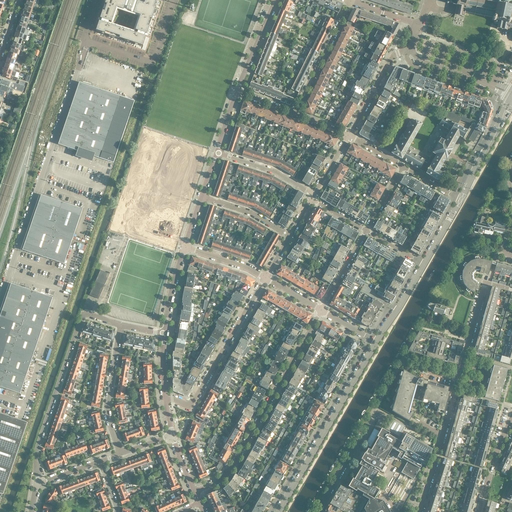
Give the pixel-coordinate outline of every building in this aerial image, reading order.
[(105,0),(106,1),(100,19),(99,21),(96,31),(143,47),(146,37),(147,35),(153,16),(154,14),(155,11),(155,8),(158,0),(105,0)] [(285,0),(284,0),(282,5),(291,8),(295,10),(296,8),(294,7),(292,6),(293,3),(285,0)] [(331,0),(325,0),(323,6),(328,8),(332,0),(331,0)] [(332,0),(328,8),(333,11),(337,2),(332,0)] [(388,0),(386,6),(392,8),(395,0),(388,0)] [(395,0),(392,8),(398,10),(401,3),(397,2),(398,1),(395,0)] [(447,2),(446,2),(447,3),(448,4),(448,3),(449,3),(452,3),(452,4),(453,5),(456,5),(454,15),(464,17),(465,12),(492,18),(492,19),(492,20),(493,21),(494,21),(495,20),(498,21),(497,28),(501,29),(501,30),(502,30),(502,29),(506,30),(506,31),(507,31),(507,30),(509,31),(511,31),(511,32),(511,31),(511,0),(447,0),(447,1),(447,2)] [(26,1),(25,6),(33,9),(36,10),(37,8),(34,7),(35,4),(26,1)] [(337,2),(333,11),(338,13),(342,5),(337,2)] [(401,3),(398,10),(405,12),(407,4),(405,3),(404,4),(401,3)] [(407,4),(405,12),(411,14),(413,7),(409,6),(410,5),(407,4)] [(282,5),(280,9),(289,13),(290,10),(294,12),(295,10),(291,8),(282,5)] [(347,21),(348,21),(353,23),(354,24),(354,23),(357,17),(359,17),(361,12),(359,11),(353,9),(347,21)] [(23,11),(21,17),(30,19),(31,14),(23,11)] [(278,14),(276,19),(291,24),(291,23),(287,21),(284,19),(285,17),(278,14)] [(21,17),(20,22),(28,25),(30,19),(21,17)] [(323,22),(332,26),(334,21),(326,17),(324,20),(323,19),(322,21),(323,22)] [(348,21),(346,24),(358,30),(360,26),(355,24),(354,23),(354,24),(353,23),(348,21)] [(323,22),(321,26),(322,27),(329,30),(332,26),(323,22)] [(274,23),(272,28),(280,31),(286,33),(287,32),(283,30),(280,29),(281,26),(274,23)] [(389,34),(394,36),(395,37),(401,26),(396,23),(396,24),(393,23),(392,27),(391,27),(391,28),(392,29),(389,34)] [(321,29),(320,32),(327,35),(330,31),(329,30),(322,27),(321,26),(320,26),(315,24),(314,26),(321,29)] [(346,24),(344,29),(355,34),(356,32),(353,30),(354,28),(346,24)] [(18,27),(16,32),(25,35),(26,35),(33,38),(34,35),(25,33),(26,30),(18,27)] [(344,29),(342,33),(350,37),(351,35),(354,36),(355,34),(344,29)] [(373,33),(376,34),(391,42),(392,40),(393,39),(394,38),(394,37),(394,36),(390,34),(389,34),(385,32),(383,31),(382,34),(377,31),(376,33),(374,32),(375,31),(372,30),(371,32),(373,33)] [(310,33),(311,33),(315,35),(325,40),(327,35),(320,32),(319,34),(316,33),(311,31),(310,33)] [(310,34),(314,37),(317,38),(316,41),(323,44),(325,40),(315,35),(311,33),(310,34)] [(342,33),(340,37),(351,43),(356,46),(357,44),(353,42),(353,41),(352,40),(349,39),(350,37),(342,33)] [(376,34),(375,34),(374,37),(379,40),(377,42),(388,48),(388,47),(389,47),(390,45),(391,42),(376,34)] [(340,37),(337,42),(346,46),(348,47),(351,43),(340,37)] [(307,42),(311,44),(321,49),(323,44),(316,41),(314,43),(312,42),(307,39),(306,41),(307,42)] [(13,42),(11,48),(19,50),(21,45),(13,42)] [(306,44),(310,46),(312,47),(311,49),(311,50),(318,53),(321,49),(311,44),(307,42),(306,44)] [(348,49),(345,48),(346,46),(337,42),(335,46),(346,51),(347,49),(348,49)] [(371,42),(370,45),(385,53),(386,51),(387,51),(388,49),(388,48),(377,42),(376,45),(371,42)] [(385,53),(370,45),(368,48),(373,51),(371,53),(382,59),(382,58),(383,58),(384,57),(384,56),(385,53)] [(335,46),(333,50),(341,55),(343,52),(345,54),(346,51),(335,46)] [(11,48),(10,53),(18,55),(24,57),(26,58),(27,56),(18,54),(19,50),(11,48)] [(311,50),(308,55),(316,58),(318,53),(311,50)] [(333,50),(331,55),(342,60),(343,57),(341,56),(341,55),(333,50)] [(368,59),(369,59),(370,60),(372,61),(379,65),(380,62),(381,62),(382,60),(382,59),(371,53),(370,56),(365,54),(364,57),(368,59)] [(308,55),(306,59),(313,63),(316,58),(308,55)] [(331,55),(329,59),(337,63),(338,61),(341,62),(342,60),(331,55)] [(260,58),(258,63),(266,66),(268,61),(260,58)] [(306,59),(304,64),(311,68),(313,63),(306,59)] [(329,59),(327,64),(342,71),(343,69),(341,67),(339,66),(336,65),(337,63),(329,59)] [(368,66),(376,70),(379,66),(379,65),(372,61),(370,64),(368,63),(367,63),(366,65),(368,66)] [(6,63),(4,68),(13,71),(19,73),(20,71),(13,69),(14,66),(6,63)] [(304,64),(301,69),(308,73),(311,68),(304,64)] [(327,64),(324,68),(333,72),(334,69),(337,71),(341,73),(342,71),(327,64)] [(363,70),(366,72),(373,76),(376,70),(368,66),(366,65),(365,67),(363,70)] [(395,68),(387,83),(393,87),(396,88),(399,80),(402,70),(396,67),(395,68)] [(4,73),(4,74),(13,77),(14,74),(12,74),(13,71),(4,68),(3,73),(4,73)] [(256,68),(254,74),(262,77),(264,71),(256,68)] [(324,68),(322,72),(333,78),(333,77),(335,78),(336,76),(335,75),(332,73),(333,72),(324,68)] [(301,69),(299,74),(306,78),(308,73),(301,69)] [(402,70),(399,80),(403,81),(401,87),(397,86),(396,89),(400,91),(402,92),(404,84),(405,82),(408,72),(402,70)] [(322,72),(320,77),(328,81),(330,78),(332,79),(333,78),(322,72)] [(362,73),(361,75),(370,80),(373,76),(366,72),(364,74),(362,73)] [(405,82),(411,84),(411,83),(414,75),(414,74),(408,72),(405,82)] [(299,74),(296,79),(304,83),(306,78),(299,74)] [(361,78),(359,81),(360,82),(360,81),(364,83),(363,85),(366,87),(370,80),(361,75),(360,77),(361,78)] [(411,84),(411,87),(414,88),(416,89),(416,86),(419,77),(417,76),(417,75),(415,75),(414,75),(411,83),(411,84)] [(320,77),(318,81),(329,86),(330,83),(328,82),(328,81),(320,77)] [(416,86),(418,86),(422,88),(425,79),(419,77),(416,86)] [(354,78),(352,82),(350,84),(355,87),(364,92),(364,91),(366,87),(363,85),(364,83),(360,81),(360,82),(359,81),(359,82),(356,81),(356,80),(354,78)] [(2,79),(0,84),(0,85),(8,88),(9,88),(19,91),(22,92),(24,86),(17,84),(11,82),(2,79)] [(296,79),(294,84),(301,88),(304,83),(296,79)] [(431,81),(425,79),(422,88),(420,94),(423,95),(424,91),(427,92),(431,81)] [(318,81),(316,85),(324,90),(325,87),(328,88),(329,86),(318,81)] [(431,81),(428,91),(427,93),(433,95),(433,94),(434,92),(437,83),(431,81)] [(79,82),(69,113),(111,127),(121,97),(79,82)] [(256,84),(251,82),(248,89),(253,91),(256,84)] [(256,84),(253,91),(258,93),(261,86),(259,85),(260,83),(257,82),(256,84)] [(387,83),(384,89),(393,94),(399,97),(400,94),(399,93),(400,91),(396,89),(396,88),(393,87),(387,83)] [(437,83),(434,92),(433,94),(435,94),(439,96),(440,93),(439,93),(442,85),(442,84),(440,83),(439,84),(437,83)] [(291,89),(298,93),(301,88),(294,84),(291,89)] [(261,86),(258,93),(259,94),(259,92),(264,95),(267,87),(262,85),(261,86)] [(316,85),(314,90),(325,95),(326,92),(324,91),(324,90),(316,85)] [(439,93),(440,93),(439,95),(441,96),(441,93),(445,95),(448,87),(447,87),(447,86),(446,85),(445,86),(442,85),(439,93)] [(448,87),(445,95),(451,97),(454,89),(451,88),(451,87),(450,86),(449,87),(448,87)] [(356,90),(354,92),(362,96),(364,92),(355,87),(354,89),(356,90)] [(454,89),(451,97),(454,98),(453,103),(455,104),(457,99),(459,91),(454,89)] [(0,96),(5,98),(7,99),(9,94),(7,93),(0,90),(0,96)] [(314,90),(311,94),(320,98),(321,96),(325,98),(326,98),(329,100),(330,98),(325,95),(314,90)] [(383,90),(380,95),(389,100),(390,98),(389,98),(391,95),(383,90)] [(277,91),(275,99),(280,101),(283,94),(277,91)] [(459,91),(457,99),(456,101),(461,103),(465,93),(464,92),(463,91),(462,92),(459,91)] [(347,94),(351,96),(352,97),(359,101),(362,97),(362,96),(354,92),(354,93),(353,95),(348,92),(347,94)] [(461,103),(461,104),(467,106),(467,105),(468,103),(471,95),(468,94),(468,93),(466,92),(466,93),(465,93),(461,103)] [(283,94),(280,101),(280,102),(285,104),(288,96),(283,94)] [(311,94),(309,98),(320,104),(321,103),(325,105),(326,103),(322,101),(322,100),(319,99),(320,98),(311,94)] [(352,97),(351,96),(347,94),(346,96),(348,97),(346,100),(348,101),(357,106),(359,101),(352,97)] [(471,94),(471,95),(468,103),(467,105),(473,107),(473,106),(477,96),(471,94)] [(378,100),(386,105),(389,106),(391,101),(389,100),(380,95),(379,97),(378,98),(378,99),(378,100)] [(288,96),(285,104),(290,106),(293,99),(288,96)] [(477,96),(473,106),(479,108),(481,103),(483,98),(477,96)] [(111,127),(100,158),(113,163),(134,101),(121,97),(111,127)] [(309,98),(307,103),(316,107),(317,105),(316,105),(317,104),(321,106),(322,106),(324,107),(325,105),(321,103),(320,104),(309,98)] [(483,98),(481,103),(483,108),(491,104),(490,101),(490,102),(488,99),(487,100),(483,98)] [(347,103),(346,105),(354,110),(357,106),(348,101),(346,100),(345,102),(347,103)] [(386,105),(378,100),(375,105),(384,110),(386,105)] [(244,101),(240,113),(245,115),(249,103),(244,101)] [(254,105),(249,103),(245,115),(247,115),(248,113),(250,114),(254,105)] [(307,103),(305,107),(316,113),(318,109),(315,108),(316,107),(307,103)] [(491,104),(483,108),(485,113),(491,115),(492,111),(493,110),(492,108),(493,107),(491,104)] [(254,105),(250,114),(251,114),(253,114),(252,117),(251,119),(250,121),(252,122),(253,120),(254,118),(259,107),(254,105)] [(342,106),(341,108),(352,114),(354,110),(346,105),(345,107),(342,106)] [(373,107),(372,110),(380,114),(381,111),(383,112),(384,113),(385,111),(384,110),(375,105),(374,107),(373,107)] [(263,109),(259,107),(254,118),(257,119),(258,116),(260,117),(263,109)] [(316,113),(305,107),(303,112),(312,115),(314,116),(316,113)] [(342,112),(341,114),(349,119),(352,114),(341,108),(340,111),(342,112)] [(272,112),(268,110),(263,122),(266,123),(267,120),(269,121),(272,112)] [(371,113),(369,115),(378,120),(382,122),(384,123),(385,121),(380,118),(382,116),(380,114),(372,110),(370,112),(371,113)] [(391,153),(418,169),(439,180),(443,173),(439,171),(446,159),(447,159),(453,149),(452,148),(459,136),(463,138),(467,131),(457,125),(459,122),(460,120),(471,124),(473,121),(462,117),(457,115),(451,113),(446,111),(439,125),(450,131),(447,135),(446,137),(444,142),(440,140),(432,153),(427,162),(425,160),(407,150),(422,124),(415,120),(414,121),(412,120),(410,123),(409,122),(406,127),(407,128),(403,135),(402,135),(399,140),(400,140),(397,146),(396,146),(391,153)] [(482,112),(480,117),(489,121),(490,118),(491,115),(485,113),(482,112)] [(69,113),(58,144),(80,152),(79,155),(87,158),(90,159),(92,156),(100,158),(111,127),(69,113)] [(335,124),(344,127),(347,123),(336,117),(335,116),(329,113),(327,115),(335,119),(337,120),(335,124)] [(281,116),(277,114),(273,125),(275,126),(276,123),(278,124),(277,125),(278,125),(281,116)] [(338,115),(336,117),(347,123),(349,119),(341,114),(340,116),(338,115)] [(369,115),(367,120),(374,124),(375,124),(378,120),(369,115)] [(286,118),(281,116),(278,125),(280,126),(279,128),(282,129),(286,118)] [(480,117),(478,123),(486,127),(487,127),(488,124),(489,121),(480,117)] [(282,129),(284,130),(285,128),(287,128),(291,119),(286,118),(282,129)] [(296,121),(291,119),(287,128),(290,129),(289,132),(291,133),(296,121)] [(365,123),(364,125),(373,130),(374,130),(378,132),(379,130),(374,128),(373,127),(374,124),(367,120),(366,120),(366,121),(365,122),(365,123)] [(293,134),(294,131),(297,132),(300,123),(296,121),(291,133),(293,134)] [(305,125),(300,123),(297,132),(299,132),(298,135),(301,137),(305,125)] [(478,123),(475,129),(480,131),(482,133),(482,132),(484,132),(486,127),(478,123)] [(310,127),(305,125),(301,137),(303,137),(304,134),(307,136),(310,127)] [(364,125),(361,130),(370,134),(371,132),(375,134),(376,132),(373,130),(364,125)] [(319,131),(315,129),(310,140),(312,141),(313,138),(316,139),(319,131)] [(480,131),(475,129),(468,140),(473,143),(480,131)] [(370,134),(361,130),(359,133),(360,135),(369,140),(372,135),(370,134)] [(233,132),(232,136),(242,140),(244,140),(247,141),(247,139),(243,138),(240,137),(241,134),(233,132)] [(328,134),(324,133),(319,144),(321,144),(322,142),(324,142),(323,143),(325,143),(328,134)] [(333,136),(328,134),(325,143),(327,144),(326,146),(329,147),(333,136)] [(338,138),(333,136),(329,147),(332,149),(338,138)] [(230,141),(229,146),(239,149),(240,147),(237,146),(238,144),(230,141)] [(244,148),(242,155),(242,156),(247,157),(251,144),(249,143),(248,146),(247,149),(244,148)] [(352,145),(346,155),(350,158),(357,147),(352,145)] [(254,151),(251,159),(256,160),(261,146),(259,146),(258,149),(257,149),(257,152),(254,151)] [(361,150),(357,147),(350,158),(353,159),(354,157),(356,158),(361,150)] [(266,164),(270,149),(268,149),(268,151),(267,153),(266,155),(263,154),(261,162),(266,164)] [(361,150),(356,158),(357,159),(357,158),(358,159),(357,161),(359,163),(365,152),(361,150)] [(276,167),(277,167),(280,169),(284,162),(284,161),(280,160),(283,152),(281,151),(278,159),(276,167)] [(275,167),(278,159),(280,152),(278,152),(276,158),(273,157),(270,165),(275,167)] [(369,155),(365,152),(359,163),(361,164),(363,162),(364,163),(369,155)] [(316,157),(315,159),(322,164),(325,158),(317,155),(313,153),(312,155),(314,156),(316,157)] [(373,157),(369,155),(364,163),(367,164),(365,166),(367,168),(373,157)] [(378,160),(373,157),(367,168),(370,169),(371,166),(373,168),(378,160)] [(284,162),(280,169),(284,171),(291,158),(290,158),(288,161),(287,161),(286,163),(284,162)] [(291,158),(284,171),(289,174),(293,167),(290,165),(293,159),(291,158)] [(312,161),(311,162),(320,168),(321,166),(322,166),(323,165),(322,164),(315,159),(314,162),(312,161)] [(224,160),(222,165),(233,169),(233,167),(231,166),(232,163),(224,160)] [(382,162),(378,160),(373,168),(375,169),(374,171),(376,172),(382,162)] [(293,167),(289,174),(293,176),(295,173),(298,167),(300,163),(298,162),(295,168),(293,167)] [(311,165),(310,168),(318,173),(319,170),(319,169),(320,168),(311,162),(310,164),(311,165)] [(386,165),(382,162),(376,172),(378,174),(380,171),(381,172),(381,173),(386,164),(386,165)] [(341,164),(338,168),(348,174),(350,172),(347,170),(349,168),(341,164)] [(391,167),(386,164),(381,173),(383,174),(382,176),(384,177),(391,167)] [(237,170),(236,172),(236,175),(237,176),(238,176),(239,173),(241,174),(244,166),(239,165),(237,170)] [(394,169),(391,167),(384,177),(389,180),(395,171),(394,169)] [(254,170),(249,168),(244,183),(246,183),(248,176),(251,177),(254,170)] [(305,169),(304,171),(314,177),(315,175),(316,175),(318,173),(310,168),(308,171),(305,169)] [(338,168),(335,172),(343,177),(345,175),(347,176),(348,174),(338,168)] [(221,170),(219,175),(229,179),(230,176),(227,176),(228,173),(221,170)] [(258,171),(254,186),(256,186),(258,179),(261,180),(263,173),(258,171)] [(304,171),(303,173),(306,174),(305,177),(312,181),(313,181),(314,180),(314,178),(314,177),(304,171)] [(335,172),(333,176),(343,183),(345,180),(342,179),(343,177),(335,172)] [(264,189),(263,190),(265,190),(267,185),(267,182),(270,183),(273,176),(268,174),(264,189)] [(399,183),(397,186),(402,189),(404,186),(406,187),(410,178),(405,175),(404,175),(399,183)] [(273,176),(270,183),(272,184),(268,191),(270,192),(278,179),(273,176)] [(330,181),(338,185),(340,183),(342,185),(343,183),(333,176),(330,181)] [(301,179),(300,181),(309,186),(312,181),(305,177),(303,180),(301,179)] [(406,187),(404,188),(408,190),(406,194),(409,196),(417,182),(410,178),(406,187)] [(278,179),(270,192),(272,193),(274,189),(276,187),(278,188),(282,181),(278,179)] [(217,180),(216,185),(231,190),(231,188),(227,186),(224,185),(225,183),(217,180)] [(282,181),(278,188),(281,190),(279,192),(281,193),(283,191),(287,184),(282,181)] [(338,185),(330,181),(327,186),(340,193),(341,191),(336,188),(338,185)] [(376,185),(374,187),(383,192),(385,188),(375,182),(373,184),(376,185)] [(417,182),(409,196),(411,198),(414,194),(417,195),(418,194),(423,185),(417,182)] [(418,194),(417,195),(420,197),(419,200),(421,202),(429,189),(423,185),(418,194)] [(230,193),(227,200),(232,202),(237,188),(234,187),(233,191),(232,194),(230,193)] [(371,188),(370,190),(380,196),(383,192),(374,187),(373,189),(371,188)] [(240,196),(238,204),(241,205),(246,190),(244,189),(243,194),(242,197),(240,196)] [(304,195),(297,191),(295,189),(292,194),(295,196),(295,195),(298,197),(297,197),(301,200),(302,198),(303,197),(304,196),(304,195)] [(328,193),(324,191),(320,198),(325,201),(330,194),(332,190),(330,189),(328,193)] [(429,189),(421,202),(424,204),(426,201),(429,202),(430,201),(431,199),(433,196),(435,192),(429,189)] [(380,196),(370,190),(368,193),(371,194),(370,196),(378,201),(380,196)] [(288,192),(287,191),(286,193),(288,194),(291,196),(289,198),(292,200),(299,204),(300,203),(301,201),(301,200),(297,197),(298,197),(295,195),(295,196),(292,194),(288,192)] [(330,194),(325,201),(331,204),(335,197),(337,193),(335,191),(333,196),(330,194)] [(249,199),(246,207),(251,208),(254,201),(255,197),(256,193),(254,192),(251,200),(249,199)] [(394,192),(391,198),(401,204),(403,202),(403,201),(406,203),(408,200),(404,198),(403,197),(400,196),(394,192)] [(254,201),(251,208),(253,209),(256,210),(260,204),(260,203),(256,201),(258,193),(256,193),(254,201)] [(335,197),(331,204),(336,207),(340,200),(337,198),(339,195),(337,194),(335,197)] [(433,196),(431,199),(435,201),(435,200),(447,207),(450,202),(449,200),(440,195),(438,194),(436,197),(433,196)] [(41,195),(32,222),(74,236),(83,209),(66,203),(41,195)] [(366,199),(368,199),(372,200),(377,203),(378,201),(370,196),(367,195),(366,197),(366,199)] [(260,204),(256,210),(260,213),(268,199),(266,198),(263,202),(262,205),(260,204)] [(289,198),(288,200),(286,203),(289,205),(297,209),(298,207),(298,206),(299,204),(292,200),(289,198)] [(340,199),(340,200),(336,207),(340,210),(346,201),(347,200),(344,198),(343,201),(340,199)] [(352,201),(345,213),(350,216),(355,207),(352,206),(354,202),(356,200),(354,198),(352,201)] [(391,198),(387,204),(395,209),(396,209),(397,210),(401,212),(403,209),(399,207),(400,207),(401,204),(391,198)] [(268,199),(260,213),(265,216),(269,209),(266,207),(270,200),(268,199)] [(346,201),(340,210),(345,213),(352,201),(350,200),(348,202),(346,201)] [(371,212),(377,203),(372,200),(366,209),(368,210),(371,212)] [(435,201),(432,204),(434,205),(432,208),(442,214),(447,207),(435,200),(435,201)] [(355,207),(350,216),(355,218),(363,204),(364,203),(362,201),(357,209),(355,207)] [(279,203),(278,204),(284,207),(287,209),(287,210),(289,211),(290,211),(294,213),(294,211),(295,211),(297,209),(289,205),(288,207),(279,203)] [(363,204),(355,218),(359,221),(366,209),(364,207),(365,205),(363,204)] [(387,204),(385,209),(397,216),(398,214),(394,211),(395,209),(387,204)] [(210,205),(208,209),(218,213),(219,211),(216,210),(217,207),(210,205)] [(269,209),(265,216),(269,218),(273,211),(274,208),(272,207),(270,210),(269,209)] [(284,207),(284,208),(283,209),(285,211),(284,214),(291,218),(293,216),(292,215),(294,213),(290,211),(289,211),(287,210),(287,209),(284,207)] [(315,207),(312,212),(320,217),(323,212),(315,207)] [(425,213),(424,215),(428,217),(428,216),(438,222),(441,217),(439,216),(441,213),(432,208),(431,207),(427,214),(425,213)] [(366,209),(359,221),(364,224),(371,212),(368,210),(366,209)] [(385,209),(382,214),(389,218),(390,218),(391,216),(395,218),(397,216),(385,209)] [(223,217),(220,224),(222,224),(224,221),(225,218),(227,219),(230,211),(225,210),(224,212),(224,214),(223,217)] [(312,212),(309,217),(317,222),(320,217),(312,212)] [(235,213),(230,227),(232,227),(234,221),(237,222),(240,215),(235,213)] [(207,214),(205,219),(219,224),(220,222),(213,219),(214,217),(207,214)] [(280,215),(278,217),(282,219),(281,219),(284,221),(284,220),(288,222),(289,220),(290,220),(291,218),(284,214),(282,217),(280,215)] [(424,215),(423,217),(426,219),(424,222),(435,228),(438,222),(428,216),(427,217),(424,215)] [(244,216),(240,230),(242,231),(243,227),(244,224),(246,225),(249,218),(244,216)] [(493,232),(505,234),(508,224),(496,221),(495,225),(484,223),(486,217),(482,216),(480,224),(476,223),(474,224),(473,226),(474,228),(474,231),(482,233),(492,235),(493,232)] [(280,221),(278,223),(285,227),(286,227),(287,225),(287,224),(288,222),(284,220),(284,221),(281,219),(282,219),(278,217),(277,219),(280,221)] [(309,217),(306,223),(307,223),(314,227),(316,228),(315,228),(318,230),(319,228),(315,226),(317,222),(309,217)] [(327,225),(328,225),(324,233),(326,234),(326,236),(330,239),(340,221),(332,217),(327,225)] [(249,218),(246,225),(248,226),(244,232),(246,234),(254,221),(249,218)] [(378,221),(373,229),(378,232),(382,223),(383,224),(385,220),(383,218),(380,222),(378,221)] [(382,223),(378,232),(383,234),(390,222),(391,220),(391,219),(390,218),(389,218),(387,221),(385,225),(383,224),(382,223)] [(390,222),(383,234),(387,237),(388,235),(391,231),(392,229),(389,227),(393,221),(394,220),(392,219),(391,219),(391,220),(390,222)] [(254,221),(246,234),(248,235),(251,231),(252,228),(254,230),(258,223),(254,221)] [(340,221),(330,239),(332,240),(338,231),(340,232),(345,224),(340,221)] [(388,235),(387,237),(389,238),(391,239),(392,240),(395,235),(399,228),(401,225),(401,224),(402,222),(400,221),(400,222),(399,224),(397,227),(395,230),(393,230),(392,229),(391,231),(388,235)] [(422,221),(419,226),(421,228),(432,233),(435,228),(424,222),(422,221)] [(74,236),(32,222),(23,250),(64,264),(74,236)] [(258,223),(254,230),(257,231),(255,234),(253,238),(255,239),(257,235),(263,226),(258,223)] [(306,227),(305,228),(313,233),(314,234),(317,235),(318,234),(314,231),(315,228),(316,228),(314,227),(307,223),(306,225),(306,227)] [(203,224),(202,229),(216,233),(216,231),(212,230),(210,229),(211,226),(203,224)] [(345,224),(340,232),(343,234),(341,238),(343,239),(350,227),(345,224)] [(395,235),(392,240),(397,243),(401,234),(404,230),(401,229),(400,229),(401,227),(403,225),(401,224),(401,225),(399,228),(395,235)] [(263,226),(257,235),(255,239),(257,240),(261,233),(263,235),(264,233),(265,231),(266,230),(267,228),(263,226)] [(343,239),(344,240),(345,240),(347,237),(350,238),(354,230),(350,227),(343,239)] [(302,233),(302,234),(310,238),(313,233),(305,228),(304,230),(303,231),(302,232),(302,233)] [(401,234),(397,243),(402,246),(405,240),(406,238),(406,237),(404,236),(406,232),(407,230),(405,228),(404,230),(401,234)] [(420,234),(428,239),(432,233),(421,228),(420,230),(421,231),(420,234)] [(347,245),(345,248),(349,250),(353,244),(350,243),(352,239),(355,241),(360,233),(354,230),(350,238),(346,244),(347,245)] [(415,231),(414,233),(418,236),(417,239),(425,244),(428,239),(420,234),(415,231)] [(270,234),(269,236),(278,241),(281,236),(274,232),(273,235),(270,234)] [(200,233),(199,238),(213,243),(213,240),(209,239),(207,238),(207,236),(200,233)] [(300,236),(298,238),(307,243),(310,238),(302,234),(301,235),(300,236)] [(212,244),(211,248),(216,249),(219,239),(220,235),(218,235),(217,238),(216,241),(213,240),(213,243),(212,244)] [(270,239),(269,242),(276,245),(278,241),(269,236),(268,237),(270,239)] [(223,243),(221,251),(225,252),(230,238),(228,237),(227,242),(226,241),(226,244),(223,243)] [(298,238),(296,243),(304,248),(305,246),(306,247),(307,243),(298,238)] [(368,238),(363,246),(366,247),(364,251),(366,253),(368,249),(373,240),(368,238)] [(406,238),(405,240),(422,250),(425,244),(417,239),(415,243),(413,242),(406,238)] [(233,247),(230,254),(235,255),(238,245),(240,241),(238,240),(236,245),(235,248),(233,247)] [(261,240),(259,242),(273,250),(276,245),(269,242),(268,244),(265,242),(261,240)] [(368,249),(371,250),(369,254),(371,255),(378,243),(373,240),(368,249)] [(405,240),(402,246),(404,247),(406,244),(412,247),(410,250),(419,255),(422,250),(405,240)] [(260,243),(259,244),(265,248),(264,251),(270,254),(273,250),(260,243)] [(295,246),(294,248),(301,253),(304,248),(296,243),(294,245),(295,246)] [(378,243),(369,257),(371,258),(373,256),(374,254),(377,256),(378,254),(383,246),(378,243)] [(242,250),(240,257),(245,259),(248,249),(249,244),(247,244),(246,248),(245,248),(245,251),(242,250)] [(341,245),(339,248),(336,246),(335,246),(333,245),(332,246),(334,248),(338,250),(346,255),(349,250),(345,248),(341,245)] [(378,254),(380,256),(375,265),(377,266),(387,249),(383,246),(378,254)] [(292,251),(291,253),(298,258),(299,256),(300,256),(302,253),(301,253),(294,248),(293,249),(292,249),(291,250),(292,251)] [(256,249),(255,251),(268,259),(270,254),(264,251),(262,253),(260,251),(256,249)] [(338,250),(337,253),(333,251),(329,249),(329,251),(344,260),(346,255),(338,250)] [(392,251),(387,249),(377,266),(379,267),(385,258),(387,259),(387,260),(392,251)] [(326,252),(334,257),(333,260),(341,264),(344,260),(332,253),(329,251),(327,250),(326,252)] [(255,251),(254,253),(260,257),(259,260),(265,263),(268,259),(255,251)] [(387,259),(383,267),(385,269),(389,261),(392,262),(393,260),(397,254),(392,251),(387,260),(387,259)] [(288,255),(287,258),(295,263),(296,263),(298,260),(297,260),(298,258),(291,253),(289,255),(288,255)] [(358,255),(355,260),(365,265),(365,266),(372,270),(374,268),(365,262),(366,260),(363,258),(358,255)] [(195,269),(196,269),(197,267),(200,260),(192,257),(190,265),(189,267),(195,269)] [(259,260),(256,258),(255,260),(257,261),(256,264),(262,268),(265,263),(259,260)] [(324,261),(326,262),(338,269),(341,264),(333,260),(331,262),(328,260),(327,261),(322,258),(321,259),(324,261)] [(411,270),(411,269),(414,264),(405,259),(403,263),(402,262),(397,259),(396,261),(396,262),(411,270)] [(462,276),(462,278),(462,280),(464,285),(467,288),(468,290),(470,290),(475,293),(475,289),(478,290),(479,287),(480,285),(477,284),(472,280),(471,274),(475,269),(481,268),(480,270),(480,272),(483,273),(488,275),(491,264),(492,262),(483,260),(479,259),(477,259),(475,260),(470,261),(467,264),(465,266),(464,267),(462,272),(462,276)] [(355,260),(352,265),(365,272),(366,270),(363,268),(365,266),(365,265),(355,260)] [(323,263),(325,264),(329,267),(327,269),(336,274),(338,269),(326,262),(324,261),(323,263)] [(279,271),(277,274),(281,277),(286,268),(289,263),(288,262),(285,267),(281,265),(278,270),(279,271)] [(286,268),(281,277),(284,278),(286,279),(291,271),(292,270),(295,264),(293,262),(290,266),(291,267),(289,270),(287,269),(287,268),(286,268)] [(401,267),(399,270),(408,275),(411,270),(396,262),(395,263),(397,264),(399,266),(401,267)] [(214,265),(211,274),(213,275),(214,273),(216,274),(219,266),(214,265)] [(352,265),(350,269),(358,274),(359,272),(363,274),(368,277),(369,276),(370,274),(365,272),(352,265)] [(324,267),(322,269),(326,271),(325,274),(333,279),(336,274),(327,269),(324,267)] [(224,268),(220,277),(223,278),(223,276),(226,277),(228,269),(224,268)] [(350,269),(347,274),(359,281),(363,283),(364,282),(362,281),(362,280),(356,277),(358,274),(350,269)] [(392,271),(391,273),(404,280),(408,275),(399,270),(398,269),(396,273),(392,271)] [(100,271),(89,295),(99,299),(109,275),(100,271)] [(233,271),(230,281),(229,283),(231,283),(232,281),(233,279),(235,280),(238,272),(233,271)] [(291,271),(286,279),(287,279),(286,280),(289,281),(289,280),(291,282),(296,274),(291,271)] [(320,274),(323,276),(322,279),(325,280),(326,281),(330,284),(333,279),(325,274),(321,272),(320,274)] [(395,278),(393,281),(401,286),(404,280),(391,273),(391,272),(390,274),(395,278)] [(240,282),(239,284),(243,286),(244,286),(245,284),(247,281),(246,280),(248,276),(245,275),(242,274),(240,281),(240,282)] [(296,274),(291,282),(294,284),(294,283),(296,284),(301,277),(296,274)] [(347,274),(344,279),(353,284),(354,281),(362,286),(363,284),(359,281),(347,274)] [(243,286),(240,292),(246,296),(250,290),(255,281),(248,276),(246,280),(247,281),(245,284),(244,286),(243,286)] [(301,277),(296,284),(297,285),(296,285),(299,287),(299,286),(301,287),(306,280),(301,277)] [(391,283),(390,286),(398,291),(401,286),(393,281),(391,280),(386,277),(385,278),(386,279),(386,280),(390,282),(391,283)] [(342,284),(340,287),(349,289),(350,289),(351,286),(355,288),(356,286),(353,284),(344,279),(342,284)] [(306,280),(301,287),(301,288),(304,290),(304,289),(306,290),(311,283),(306,280)] [(11,283),(0,317),(0,348),(32,359),(53,297),(11,283)] [(306,291),(309,292),(311,293),(316,285),(311,283),(306,290),(306,291)] [(324,283),(321,288),(316,296),(317,296),(316,297),(319,299),(321,298),(322,296),(323,296),(326,291),(329,285),(324,283)] [(377,286),(384,290),(387,291),(395,296),(398,291),(390,286),(387,285),(386,288),(382,285),(381,286),(378,284),(377,286)] [(320,288),(316,285),(311,293),(311,294),(314,295),(316,296),(321,288),(320,288)] [(376,286),(374,289),(383,294),(384,294),(381,298),(391,303),(395,296),(387,291),(385,291),(376,286)] [(340,287),(335,296),(338,298),(341,293),(346,296),(349,289),(340,287)] [(263,297),(260,302),(265,304),(267,302),(265,301),(265,300),(267,301),(272,292),(269,290),(267,291),(266,293),(265,293),(263,297)] [(236,291),(233,296),(240,300),(241,298),(242,298),(243,296),(236,291)] [(272,292),(267,301),(268,301),(268,300),(272,303),(276,296),(274,294),(275,293),(272,292)] [(362,293),(359,298),(379,310),(383,304),(362,293)] [(230,294),(227,297),(239,304),(240,302),(239,301),(240,300),(233,296),(230,294)] [(276,296),(272,303),(277,306),(281,299),(279,297),(280,296),(277,295),(276,296)] [(338,298),(335,296),(330,304),(331,305),(331,306),(332,306),(333,306),(336,308),(341,299),(338,298)] [(361,307),(367,310),(376,315),(379,310),(359,298),(356,297),(355,299),(356,299),(363,303),(362,304),(361,307)] [(281,299),(277,306),(282,309),(286,301),(284,300),(285,299),(282,298),(282,299),(281,299)] [(341,299),(336,308),(339,310),(339,311),(341,312),(342,311),(347,303),(341,299)] [(353,306),(348,315),(352,317),(352,318),(353,318),(354,318),(356,315),(357,315),(360,310),(359,310),(363,303),(356,299),(355,302),(354,303),(356,304),(357,303),(360,305),(358,309),(355,307),(356,306),(356,305),(355,304),(353,306)] [(228,303),(235,308),(236,306),(237,306),(239,304),(231,300),(228,303)] [(286,301),(282,309),(287,312),(291,304),(289,303),(290,302),(287,301),(286,301)] [(225,307),(226,308),(234,312),(235,310),(235,309),(235,308),(228,303),(226,305),(225,307)] [(347,303),(342,311),(343,311),(343,312),(344,313),(345,313),(348,315),(353,306),(354,305),(352,304),(352,305),(347,303)] [(428,304),(427,307),(429,309),(433,310),(433,311),(443,314),(448,316),(450,314),(451,312),(449,309),(445,308),(431,303),(428,304)] [(260,306),(259,309),(273,317),(274,315),(269,313),(271,309),(269,308),(264,305),(262,304),(261,304),(260,306)] [(291,304),(287,312),(292,314),(296,307),(294,306),(295,305),(292,304),(291,304)] [(218,308),(223,311),(224,312),(223,312),(231,316),(232,314),(233,314),(234,312),(226,308),(223,306),(222,308),(219,306),(218,308)] [(296,307),(292,314),(297,317),(301,310),(299,309),(299,308),(297,307),(296,307)] [(256,313),(264,318),(265,315),(267,315),(273,319),(274,318),(273,317),(259,309),(258,310),(257,311),(256,312),(256,313)] [(301,310),(297,317),(302,320),(302,321),(307,312),(306,313),(304,312),(305,311),(302,309),(301,310)] [(361,312),(360,314),(362,316),(372,321),(376,315),(367,310),(365,314),(364,313),(364,314),(361,312)] [(223,314),(221,316),(229,321),(230,318),(230,317),(231,316),(223,312),(224,312),(223,311),(222,313),(223,314)] [(302,321),(301,322),(300,324),(305,327),(307,323),(310,319),(309,318),(311,316),(310,314),(307,312),(302,321)] [(254,317),(253,318),(261,322),(262,323),(266,325),(267,323),(264,321),(262,320),(264,318),(256,313),(256,314),(255,314),(254,315),(254,316),(254,317)] [(372,321),(362,316),(360,314),(358,316),(362,318),(362,319),(361,322),(361,323),(369,327),(372,321)] [(219,317),(218,320),(226,324),(227,323),(228,322),(229,321),(221,316),(220,318),(219,317)] [(251,322),(251,323),(258,327),(261,322),(253,318),(252,320),(251,320),(251,321),(251,322)] [(218,320),(216,323),(217,324),(225,329),(224,328),(226,326),(225,325),(226,324),(218,320)] [(82,329),(81,332),(83,332),(83,333),(87,334),(90,324),(86,322),(82,329)] [(322,322),(318,329),(323,332),(327,325),(322,322)] [(249,325),(248,328),(261,335),(262,333),(260,332),(256,330),(258,327),(251,323),(250,323),(249,324),(249,325)] [(292,327),(292,328),(300,332),(300,331),(301,331),(302,330),(301,329),(302,327),(295,323),(292,327)] [(90,324),(87,334),(92,336),(95,326),(93,325),(93,324),(91,324),(90,324)] [(216,326),(215,329),(223,333),(224,331),(224,330),(225,329),(217,324),(216,326)] [(327,325),(323,332),(328,335),(332,327),(327,325)] [(95,326),(92,336),(97,338),(100,327),(98,327),(98,326),(96,326),(95,326)] [(100,327),(97,338),(102,339),(105,329),(104,328),(103,328),(102,328),(100,327)] [(289,329),(288,331),(297,337),(298,335),(298,334),(299,334),(300,333),(299,332),(300,332),(292,328),(292,327),(291,327),(289,330),(289,329)] [(332,327),(328,335),(332,338),(337,330),(332,327)] [(245,332),(252,337),(254,334),(260,337),(261,335),(248,328),(247,329),(246,330),(245,331),(245,332)] [(105,329),(102,339),(107,341),(110,331),(110,330),(108,329),(107,329),(105,329)] [(215,329),(213,333),(220,337),(221,335),(222,335),(223,333),(215,329)] [(110,331),(107,341),(112,342),(113,342),(115,332),(110,330),(110,331)] [(337,330),(332,338),(338,341),(342,333),(337,330)] [(287,331),(284,336),(294,341),(295,341),(296,339),(297,337),(288,331),(287,331)] [(419,331),(414,340),(413,342),(417,344),(418,342),(421,337),(428,339),(429,338),(430,335),(430,334),(419,331)] [(244,335),(242,337),(252,343),(255,345),(256,343),(251,339),(252,337),(245,332),(245,333),(244,333),(243,334),(244,335)] [(213,333),(210,337),(218,342),(219,339),(219,338),(220,337),(213,333)] [(430,334),(429,339),(431,339),(435,340),(433,347),(438,348),(441,338),(430,334)] [(315,340),(314,340),(322,345),(324,341),(327,343),(328,342),(321,337),(317,335),(316,337),(315,338),(314,339),(315,340)] [(284,336),(281,340),(291,346),(293,344),(294,343),(294,342),(294,341),(284,336)] [(209,339),(207,341),(215,345),(216,344),(217,343),(218,342),(210,337),(209,339)] [(240,341),(240,342),(247,346),(248,344),(251,345),(252,343),(242,337),(241,339),(240,339),(240,340),(240,341)] [(351,339),(348,343),(356,348),(359,343),(352,338),(351,339)] [(441,338),(438,348),(443,350),(445,343),(452,345),(453,341),(441,338)] [(312,343),(311,345),(319,350),(322,345),(314,340),(314,341),(313,341),(312,342),(313,343),(312,343)] [(206,343),(205,345),(213,350),(215,347),(214,346),(215,345),(207,341),(207,342),(206,341),(205,343),(206,343)] [(452,346),(458,348),(457,350),(456,353),(460,354),(463,344),(453,341),(453,342),(452,346)] [(78,347),(79,347),(86,350),(91,351),(93,352),(94,350),(91,349),(87,348),(88,345),(80,342),(78,347)] [(238,344),(237,346),(249,353),(250,354),(251,353),(245,349),(247,346),(240,342),(239,342),(238,344)] [(280,346),(281,347),(289,351),(289,350),(290,350),(290,349),(290,348),(291,346),(284,342),(283,343),(281,342),(279,346),(280,346)] [(417,344),(413,342),(408,351),(424,355),(425,352),(425,351),(425,350),(415,347),(417,344)] [(356,348),(348,343),(345,349),(353,353),(356,348)] [(203,346),(202,349),(210,353),(211,352),(212,351),(213,350),(205,345),(204,347),(203,346)] [(309,349),(309,350),(316,354),(318,351),(325,355),(326,353),(322,351),(319,350),(311,345),(310,347),(309,349)] [(234,351),(241,356),(243,353),(248,355),(249,353),(237,346),(236,348),(235,349),(234,350),(234,351)] [(274,349),(276,350),(286,356),(287,354),(288,353),(288,352),(288,351),(289,351),(281,347),(280,346),(278,349),(275,347),(274,349)] [(340,352),(342,354),(351,358),(353,353),(345,349),(343,347),(340,352)] [(424,355),(426,356),(436,359),(438,348),(433,347),(431,353),(425,351),(424,355)] [(32,359),(0,348),(0,386),(20,394),(32,359)] [(438,348),(436,359),(447,362),(448,358),(442,356),(443,350),(438,348)] [(202,351),(201,353),(209,358),(210,356),(209,354),(210,353),(202,349),(201,350),(202,351)] [(277,353),(276,356),(283,361),(283,360),(284,360),(285,358),(286,356),(276,350),(274,352),(277,353)] [(307,352),(306,355),(320,363),(321,361),(316,358),(315,358),(314,357),(316,354),(309,350),(308,350),(307,352)] [(476,350),(475,355),(491,360),(493,354),(486,352),(483,351),(476,350)] [(232,354),(231,356),(240,361),(244,363),(244,364),(245,362),(242,360),(240,358),(241,356),(234,351),(234,352),(233,352),(232,353),(232,354)] [(199,355),(197,357),(205,361),(206,360),(207,360),(209,358),(201,353),(199,355)] [(460,354),(456,353),(455,356),(456,356),(455,358),(449,357),(448,358),(447,362),(457,365),(460,354)] [(342,354),(340,359),(348,363),(351,358),(342,354)] [(511,359),(504,357),(494,354),(493,360),(509,364),(510,359),(511,359)] [(304,359),(303,359),(311,364),(312,361),(319,365),(320,363),(306,355),(305,356),(304,356),(303,358),(304,359)] [(228,361),(236,365),(237,362),(239,363),(240,363),(243,365),(244,363),(240,361),(231,356),(230,357),(230,358),(229,358),(228,360),(229,360),(228,361)] [(276,356),(273,361),(280,365),(282,363),(283,362),(283,361),(276,356)] [(197,359),(196,361),(204,366),(205,364),(205,363),(205,361),(197,357),(196,358),(197,359)] [(76,358),(74,363),(89,368),(90,366),(86,365),(82,364),(83,360),(76,358)] [(302,362),(300,364),(308,369),(311,364),(303,359),(303,360),(302,360),(301,361),(302,362)] [(340,359),(337,364),(345,369),(348,363),(340,359)] [(272,360),(269,365),(278,370),(279,369),(280,368),(279,367),(280,365),(273,361),(272,360)] [(193,365),(195,366),(202,371),(204,369),(203,367),(204,366),(196,361),(196,362),(195,361),(193,365)] [(226,366),(227,367),(234,371),(234,372),(237,373),(238,372),(235,370),(235,369),(234,368),(236,365),(228,361),(227,361),(227,363),(226,366)] [(265,369),(267,371),(275,375),(275,374),(276,374),(277,373),(277,372),(278,370),(269,365),(264,362),(263,364),(266,366),(265,369)] [(298,368),(298,369),(305,373),(308,369),(300,364),(299,366),(298,367),(298,368)] [(337,364),(334,369),(342,373),(345,369),(337,364)] [(192,370),(199,374),(200,373),(201,373),(202,371),(195,366),(192,370)] [(493,366),(490,376),(504,380),(507,371),(509,371),(509,370),(493,366)] [(223,370),(222,371),(231,376),(234,372),(229,369),(230,369),(227,367),(227,368),(225,367),(224,367),(223,369),(223,370)] [(328,373),(331,374),(339,378),(342,373),(334,369),(331,367),(328,373)] [(72,368),(70,373),(78,376),(82,377),(82,375),(80,375),(80,374),(78,374),(79,371),(72,368)] [(189,374),(190,374),(198,379),(199,377),(198,376),(199,374),(192,370),(191,369),(190,371),(189,374)] [(296,371),(295,374),(302,378),(305,373),(298,369),(297,369),(297,370),(296,371)] [(392,409),(392,411),(409,421),(409,420),(412,417),(412,416),(414,412),(410,410),(413,399),(422,402),(427,403),(427,402),(435,403),(434,405),(438,406),(437,411),(444,413),(450,392),(448,391),(449,387),(428,381),(427,383),(428,383),(428,382),(444,386),(444,387),(444,388),(444,386),(446,387),(445,391),(444,390),(444,389),(427,384),(427,385),(426,384),(426,382),(424,381),(424,380),(423,379),(422,378),(421,378),(420,379),(419,380),(419,379),(403,370),(403,372),(392,409)] [(181,372),(173,371),(172,377),(174,378),(174,379),(181,380),(182,378),(183,376),(180,375),(181,373),(181,372)] [(220,375),(229,381),(233,383),(235,381),(230,378),(231,376),(222,371),(222,372),(221,372),(221,373),(221,374),(220,375)] [(267,371),(265,375),(272,380),(273,378),(274,377),(275,376),(275,375),(267,371)] [(323,376),(328,379),(336,384),(339,378),(331,374),(329,376),(324,373),(323,376)] [(188,376),(187,378),(195,382),(195,381),(196,381),(198,379),(190,374),(189,376),(188,376)] [(264,377),(262,380),(269,384),(270,384),(271,384),(272,382),(271,382),(271,381),(272,380),(265,375),(263,374),(262,376),(264,377)] [(292,378),(292,379),(300,383),(302,378),(295,374),(294,376),(293,376),(292,377),(292,378)] [(229,381),(220,375),(220,376),(219,376),(218,378),(217,380),(226,385),(231,387),(232,385),(227,383),(229,381)] [(490,376),(487,387),(501,390),(504,380),(490,376)] [(185,383),(186,383),(193,387),(194,385),(194,384),(195,382),(187,378),(185,380),(186,380),(185,383)] [(181,380),(174,379),(173,383),(174,383),(173,387),(173,391),(181,394),(183,385),(182,385),(182,384),(183,384),(184,383),(182,381),(181,382),(181,381),(181,380)] [(269,384),(262,380),(261,383),(258,381),(257,384),(254,382),(255,381),(252,379),(251,381),(254,383),(257,385),(266,390),(267,389),(268,387),(269,387),(269,386),(269,385),(269,384)] [(291,381),(289,383),(297,388),(300,383),(292,379),(291,379),(290,380),(291,381)] [(328,379),(325,384),(333,389),(336,384),(328,379)] [(215,384),(224,389),(226,385),(217,380),(216,381),(215,382),(216,383),(215,384)] [(319,388),(322,389),(330,394),(333,389),(325,384),(322,382),(319,388)] [(183,385),(181,394),(187,397),(193,387),(186,383),(185,385),(183,385)] [(212,388),(212,389),(214,390),(221,394),(224,389),(215,384),(214,386),(213,386),(212,387),(212,388)] [(250,390),(251,391),(254,393),(255,393),(263,398),(265,395),(264,395),(265,391),(263,390),(261,389),(253,384),(252,385),(250,390)] [(286,389),(286,390),(293,394),(294,395),(296,396),(298,392),(300,394),(302,391),(298,389),(292,385),(292,386),(289,384),(288,387),(287,387),(286,389)] [(487,387),(484,397),(498,401),(501,390),(487,387)] [(322,389),(319,394),(327,399),(330,394),(322,389)] [(208,394),(209,394),(216,398),(218,394),(213,391),(211,390),(208,394)] [(284,392),(283,395),(291,399),(293,394),(286,390),(285,390),(284,392)] [(252,394),(251,397),(251,398),(257,401),(259,402),(261,399),(262,399),(263,398),(255,393),(254,393),(251,391),(250,393),(252,394)] [(209,394),(206,399),(213,403),(216,398),(209,394)] [(319,394),(316,399),(320,402),(320,401),(324,404),(327,399),(319,394)] [(462,400),(469,402),(478,404),(480,399),(464,394),(462,399),(462,400)] [(281,399),(280,399),(289,404),(290,401),(291,399),(283,395),(282,397),(281,397),(280,398),(281,399)] [(60,401),(61,401),(68,403),(73,405),(73,403),(69,401),(70,399),(62,396),(60,401)] [(247,403),(249,404),(256,408),(256,407),(257,407),(257,406),(257,405),(259,403),(251,399),(250,398),(247,403)] [(206,399),(203,404),(210,408),(213,403),(206,399)] [(278,403),(278,404),(285,408),(286,407),(287,407),(289,404),(280,399),(280,400),(279,400),(279,401),(279,402),(279,403),(278,403)] [(313,404),(312,406),(320,411),(322,408),(323,408),(323,406),(324,405),(321,403),(315,400),(314,399),(311,403),(313,404)] [(480,405),(487,407),(489,407),(497,409),(498,404),(482,399),(480,405)] [(61,401),(59,406),(71,410),(73,411),(74,409),(71,408),(69,408),(69,407),(67,406),(68,403),(61,401)] [(191,410),(169,401),(175,433),(191,410)] [(243,407),(246,409),(253,413),(254,411),(255,411),(256,409),(255,409),(256,408),(249,404),(247,403),(246,407),(240,404),(240,405),(243,407)] [(203,404),(201,408),(211,415),(212,413),(210,412),(209,411),(210,408),(203,404)] [(276,406),(275,408),(274,410),(278,412),(278,411),(282,413),(284,410),(286,411),(287,409),(285,408),(278,404),(276,406)] [(319,414),(319,413),(320,411),(312,406),(310,405),(307,410),(317,416),(318,415),(319,414)] [(240,413),(242,414),(243,414),(250,418),(251,416),(252,416),(253,414),(253,413),(246,409),(243,407),(240,413)] [(201,408),(198,413),(205,417),(207,414),(208,415),(211,416),(211,415),(201,408)] [(272,412),(271,414),(279,419),(281,417),(284,418),(285,416),(282,414),(278,412),(274,410),(273,412),(272,412)] [(316,419),(316,418),(317,416),(307,410),(304,415),(314,421),(315,420),(316,419)] [(117,414),(118,419),(126,418),(126,415),(130,414),(130,411),(127,412),(125,412),(117,414)] [(0,492),(3,494),(28,422),(0,412),(0,492)] [(205,417),(198,413),(195,417),(202,421),(205,417)] [(239,418),(240,419),(248,423),(249,422),(249,421),(249,420),(250,418),(243,414),(242,414),(239,418)] [(270,417),(269,419),(277,423),(279,419),(271,414),(270,416),(270,417)] [(304,420),(303,421),(311,426),(313,424),(314,422),(314,421),(306,416),(304,415),(302,419),(304,420)] [(91,421),(88,422),(89,424),(101,421),(100,416),(92,417),(93,420),(90,421),(91,421)] [(236,423),(238,424),(245,428),(245,427),(246,427),(246,426),(248,423),(240,419),(239,418),(236,423)] [(267,422),(266,423),(274,428),(277,423),(269,419),(268,419),(267,421),(267,422)] [(348,486),(347,488),(355,493),(356,492),(357,489),(363,493),(362,496),(369,500),(364,509),(365,510),(366,511),(364,511),(390,511),(383,500),(378,504),(377,502),(377,501),(374,499),(378,491),(379,490),(373,486),(373,487),(371,485),(379,471),(381,472),(385,465),(385,464),(384,463),(392,449),(395,450),(395,451),(399,453),(398,455),(397,457),(401,459),(400,461),(402,462),(406,464),(401,473),(413,480),(420,468),(425,460),(426,461),(426,460),(432,449),(430,448),(429,447),(429,448),(426,446),(426,445),(425,446),(422,444),(422,443),(421,443),(418,441),(414,439),(414,438),(406,434),(401,442),(391,436),(392,433),(399,437),(405,426),(392,419),(386,430),(390,432),(390,433),(386,430),(382,428),(377,436),(378,437),(371,450),(368,449),(366,453),(365,452),(365,453),(364,454),(364,455),(366,456),(364,458),(362,457),(361,458),(361,460),(359,464),(362,466),(354,479),(353,478),(348,486)] [(298,426),(300,427),(308,432),(309,431),(310,430),(310,429),(311,426),(303,421),(302,423),(300,422),(298,426)] [(483,422),(481,428),(484,428),(493,431),(494,425),(485,423),(483,422)] [(234,428),(235,429),(242,433),(243,431),(244,431),(245,429),(244,429),(245,428),(238,424),(236,423),(234,428)] [(265,425),(263,428),(272,432),(274,428),(266,423),(266,425),(265,425)] [(192,425),(191,426),(189,430),(200,435),(201,435),(202,433),(200,432),(198,431),(199,428),(192,425)] [(132,426),(131,427),(135,438),(140,436),(137,429),(134,430),(132,426)] [(296,430),(297,431),(306,436),(307,435),(308,435),(308,434),(308,433),(308,432),(300,427),(298,426),(296,430)] [(231,433),(232,434),(239,438),(239,437),(240,437),(241,436),(240,435),(242,433),(235,429),(234,428),(231,433)] [(263,430),(262,432),(269,437),(272,432),(263,428),(262,429),(263,430)] [(189,430),(188,435),(187,435),(195,438),(198,439),(200,435),(189,430)] [(291,434),(294,436),(296,437),(298,439),(299,438),(301,439),(301,440),(303,441),(304,440),(305,439),(306,438),(305,437),(306,436),(297,431),(296,430),(294,433),(292,432),(291,434)] [(50,432),(49,437),(56,440),(58,440),(60,441),(61,439),(59,439),(57,438),(58,435),(50,432)] [(259,436),(259,437),(267,441),(269,437),(262,432),(261,434),(260,434),(259,435),(259,436)] [(228,438),(229,439),(236,443),(236,442),(237,442),(238,441),(238,440),(239,438),(232,434),(231,433),(228,438)] [(290,440),(292,441),(300,446),(301,445),(302,444),(302,443),(303,441),(301,440),(301,439),(299,438),(298,439),(296,437),(294,436),(291,434),(290,436),(289,439),(290,440)] [(223,442),(226,444),(227,444),(233,448),(234,448),(233,448),(234,446),(235,445),(236,444),(236,443),(229,439),(228,438),(226,437),(223,442)] [(257,438),(256,441),(264,445),(267,441),(259,437),(258,438),(257,438)] [(98,439),(96,439),(100,451),(105,449),(106,449),(103,441),(102,439),(99,441),(98,439)] [(78,440),(80,444),(82,452),(88,450),(85,443),(84,443),(81,444),(80,440),(78,440)] [(288,445),(289,445),(298,451),(298,450),(299,450),(300,448),(299,448),(300,446),(292,441),(290,440),(288,445)] [(255,444),(254,445),(262,450),(264,445),(256,441),(255,443),(255,444)] [(207,452),(209,457),(213,451),(215,448),(217,444),(211,442),(210,445),(209,447),(207,452)] [(223,448),(224,448),(231,453),(231,452),(232,452),(233,451),(232,450),(233,448),(227,444),(226,444),(223,442),(220,446),(223,448)] [(68,444),(69,448),(72,456),(77,454),(75,446),(71,447),(70,443),(68,444)] [(251,450),(259,455),(261,450),(262,450),(254,445),(253,448),(252,448),(251,449),(251,450)] [(285,446),(283,448),(288,451),(288,450),(291,452),(290,453),(293,454),(295,455),(296,454),(297,453),(298,452),(297,451),(298,451),(289,445),(288,445),(286,447),(285,446)] [(219,453),(220,454),(228,458),(229,456),(230,455),(231,454),(230,453),(231,453),(224,448),(223,448),(219,453)] [(282,454),(284,454),(292,459),(293,459),(294,458),(294,457),(295,455),(293,454),(290,453),(291,452),(288,450),(288,451),(283,448),(282,450),(284,451),(282,454)] [(190,453),(192,458),(203,454),(202,452),(199,453),(198,450),(190,453)] [(250,453),(248,455),(256,459),(259,455),(251,450),(251,451),(250,451),(249,452),(250,453)] [(58,466),(63,464),(60,457),(57,458),(56,456),(55,454),(54,451),(52,452),(53,455),(54,457),(55,459),(58,466)] [(213,451),(209,457),(215,461),(219,463),(220,461),(225,463),(225,462),(226,462),(227,461),(227,460),(228,458),(220,454),(219,453),(218,454),(213,451)] [(155,460),(156,462),(168,457),(166,453),(166,452),(158,455),(159,459),(155,460)] [(203,454),(192,458),(194,463),(202,460),(200,457),(204,456),(203,454)] [(279,458),(281,459),(281,460),(290,465),(290,464),(291,464),(292,462),(291,462),(292,459),(284,454),(282,454),(279,458)] [(246,459),(246,460),(253,464),(256,459),(248,455),(247,457),(246,457),(246,459)] [(504,457),(501,462),(510,466),(511,462),(511,457),(508,455),(507,458),(504,457)] [(168,457),(156,462),(157,464),(161,462),(162,466),(170,463),(168,457)] [(139,458),(134,459),(137,467),(140,466),(142,470),(144,469),(139,458)] [(442,464),(451,466),(453,461),(444,458),(442,464)] [(202,460),(194,463),(196,468),(204,465),(207,464),(206,462),(203,464),(202,460)] [(244,462),(243,464),(253,470),(254,468),(256,465),(253,464),(246,460),(245,460),(244,462)] [(129,461),(124,463),(127,471),(130,470),(132,474),(133,473),(132,469),(129,461)] [(275,470),(276,470),(284,474),(289,466),(280,461),(279,463),(275,470)] [(501,462),(500,465),(499,467),(502,468),(501,471),(506,474),(507,474),(510,466),(501,462)] [(124,463),(119,465),(123,477),(125,476),(123,472),(127,471),(124,463)] [(240,469),(248,474),(250,471),(252,472),(253,470),(243,464),(242,467),(241,466),(241,467),(240,468),(240,469)] [(123,477),(119,465),(114,467),(113,467),(116,475),(120,473),(121,477),(123,477)] [(204,465),(196,468),(199,473),(199,474),(206,470),(204,465)] [(473,466),(471,472),(480,475),(482,469),(473,466)] [(238,472),(237,474),(245,478),(247,480),(249,478),(247,476),(248,474),(240,469),(239,470),(238,471),(238,472)] [(275,470),(273,475),(281,480),(283,476),(284,474),(276,470),(275,470)] [(174,473),(166,476),(168,481),(176,478),(174,473)] [(233,478),(232,480),(239,485),(240,487),(243,483),(241,482),(243,479),(235,474),(235,475),(234,475),(233,477),(233,478)] [(273,475),(270,480),(278,485),(279,483),(280,482),(281,481),(281,480),(273,475)] [(88,476),(83,478),(85,486),(88,485),(89,487),(90,486),(90,489),(92,488),(91,484),(88,476)] [(164,482),(162,483),(163,486),(169,484),(170,486),(178,483),(177,483),(176,478),(168,481),(166,481),(164,482)] [(230,483),(229,484),(235,491),(234,491),(235,493),(238,490),(237,488),(239,485),(232,480),(231,480),(230,482),(230,483)] [(270,480),(266,486),(275,490),(276,488),(277,488),(278,486),(278,485),(270,480)] [(178,483),(170,486),(172,491),(175,490),(180,488),(178,483),(177,483),(178,483)] [(67,484),(62,486),(65,493),(68,492),(69,496),(71,495),(70,492),(67,484)] [(226,487),(224,489),(225,490),(224,490),(229,496),(229,498),(233,496),(232,494),(234,491),(235,491),(229,484),(228,485),(227,485),(226,486),(226,487)] [(330,503),(330,504),(340,509),(342,511),(344,511),(359,511),(366,500),(363,498),(355,511),(353,511),(350,510),(356,501),(354,500),(355,498),(357,499),(358,496),(359,494),(356,492),(355,493),(347,488),(347,489),(340,485),(340,486),(339,488),(337,492),(336,492),(332,500),(330,503)] [(266,486),(263,491),(272,495),(273,493),(274,493),(275,491),(274,491),(275,490),(266,486)] [(126,491),(119,494),(120,498),(120,499),(128,497),(127,493),(131,492),(130,490),(126,491)] [(217,494),(219,492),(218,490),(207,495),(209,500),(218,496),(217,494)] [(263,491),(261,496),(269,501),(269,500),(270,500),(271,498),(271,497),(272,495),(263,491)] [(50,493),(47,496),(45,500),(45,503),(50,503),(51,503),(54,499),(51,497),(52,495),(50,493)] [(104,494),(97,496),(99,501),(106,499),(105,494),(105,493),(105,494),(104,494)] [(222,500),(228,497),(225,493),(218,496),(209,500),(211,505),(220,501),(222,500)] [(172,499),(169,501),(172,508),(177,506),(174,498),(172,494),(170,495),(172,499)] [(174,498),(177,506),(182,503),(179,496),(175,498),(174,494),(172,494),(174,498)] [(183,494),(179,496),(182,503),(182,504),(187,502),(183,494)] [(261,496),(257,501),(266,506),(266,505),(267,505),(268,503),(269,501),(261,496)] [(225,504),(231,502),(228,497),(222,500),(220,501),(211,505),(213,510),(225,504)] [(164,498),(162,499),(167,510),(172,508),(169,501),(166,502),(164,498)] [(162,504),(159,505),(161,511),(163,511),(167,510),(162,499),(160,500),(162,504)] [(255,506),(255,507),(262,511),(263,511),(263,510),(264,511),(265,509),(265,508),(266,506),(257,501),(255,506)] [(221,511),(226,510),(234,506),(231,502),(225,504),(213,510),(214,511),(221,511)]
